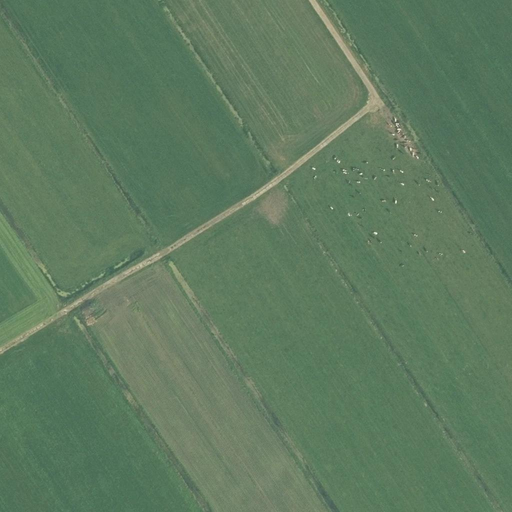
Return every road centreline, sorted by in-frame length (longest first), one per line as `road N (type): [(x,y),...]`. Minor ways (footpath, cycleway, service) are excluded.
road 1 (track): [(377,101),(272,183),(0,350)]
road 2 (track): [(310,0),(412,152)]
